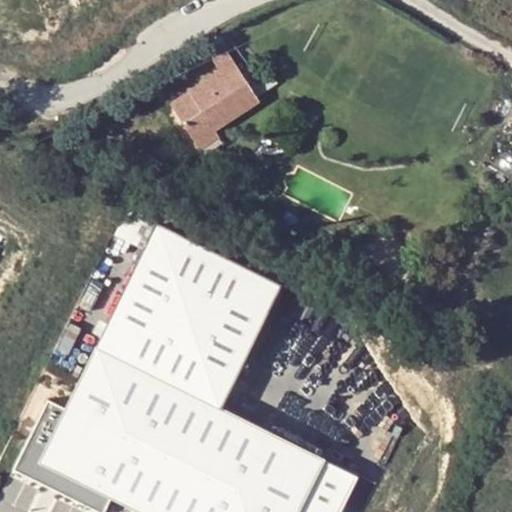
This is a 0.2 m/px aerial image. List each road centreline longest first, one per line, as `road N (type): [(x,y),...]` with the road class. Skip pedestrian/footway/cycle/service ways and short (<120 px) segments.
road 1 (unclassified): [(0,85),(47,88),(223,0)]
road 2 (unclassified): [(405,0),(511,59)]
